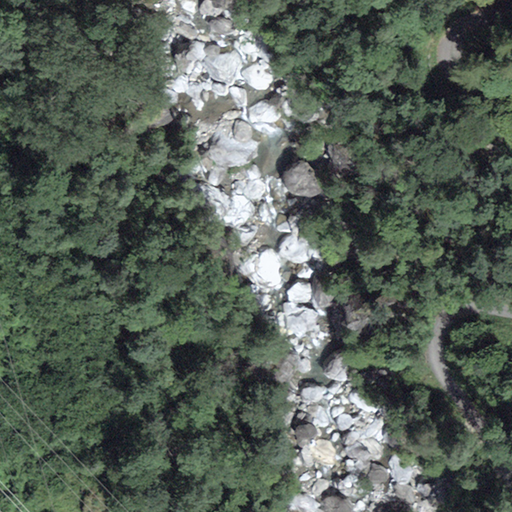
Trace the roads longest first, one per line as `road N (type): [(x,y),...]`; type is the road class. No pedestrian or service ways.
road 1 (track): [(511,313),(452,314),(436,347),(511,482)]
road 2 (track): [(511,12),(472,19),(446,47),(446,61),(470,85),(511,79)]
